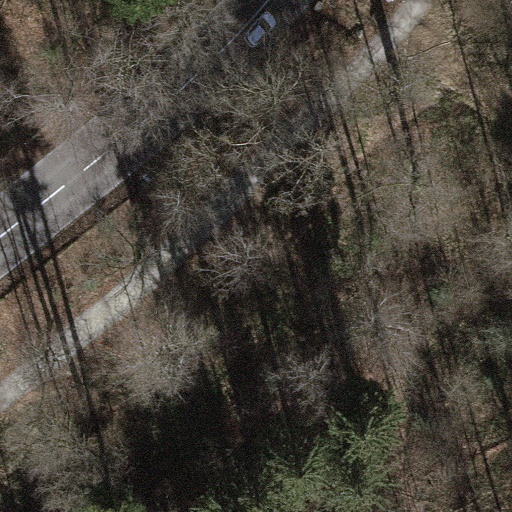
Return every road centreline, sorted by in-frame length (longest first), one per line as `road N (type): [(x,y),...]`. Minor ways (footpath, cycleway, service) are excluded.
road 1 (secondary): [(0,238),(126,137),(268,0)]
road 2 (track): [(360,0),(511,95)]
